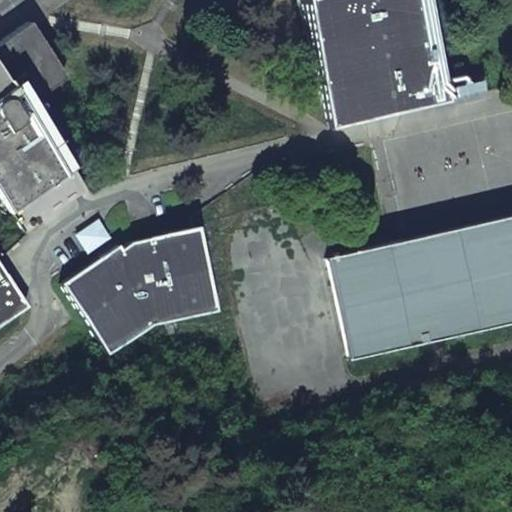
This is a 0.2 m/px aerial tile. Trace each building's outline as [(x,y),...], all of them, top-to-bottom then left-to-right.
[(445,103),(420,0),(297,0),(297,1),(328,131),(445,103)] [(25,20),(0,38),(0,204),(6,214),(59,178),(59,180),(64,177),(63,175),(20,109),(27,104),(66,75),(25,20)] [(70,170),(27,104),(20,109),(63,175),(70,170)] [(511,215),(323,259),(329,285),(347,361),(511,322),(511,215)] [(92,223),(71,237),(83,254),(104,240),(92,223)] [(187,318),(213,312),(198,247),(193,227),(143,238),(143,239),(126,243),(116,250),(113,246),(97,256),(98,257),(95,259),(94,259),(55,286),(105,358),(149,326),(187,318)] [(0,326),(23,310),(1,279),(3,278),(0,273),(0,326)]
